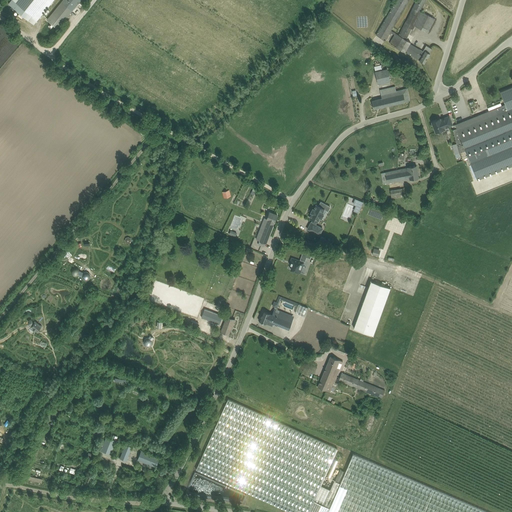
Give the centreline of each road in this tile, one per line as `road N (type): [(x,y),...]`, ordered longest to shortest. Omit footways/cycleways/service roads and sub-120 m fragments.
road 1 (unclassified): [(160,501),(213,402),(292,201),(352,128),(429,102),(462,0)]
road 2 (track): [(163,126),(0,322)]
road 3 (track): [(511,315),(402,267),(279,235)]
road 4 (track): [(155,507),(0,485)]
road 5 (track): [(163,126),(50,54)]
road 6 (track): [(292,201),(187,141)]
